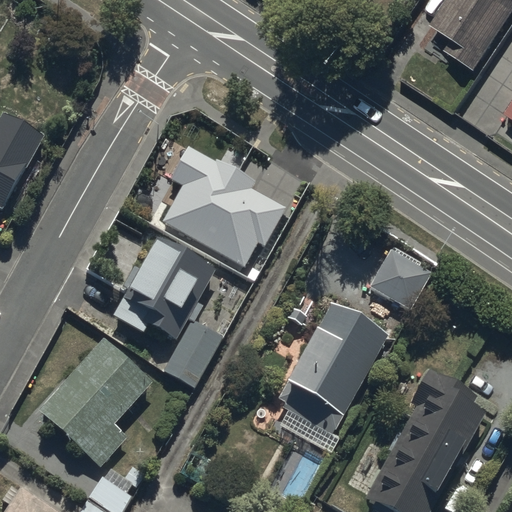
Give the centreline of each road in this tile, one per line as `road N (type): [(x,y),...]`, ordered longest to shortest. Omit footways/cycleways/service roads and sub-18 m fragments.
road 1 (secondary): [(195,13),(511,232)]
road 2 (residential): [(0,344),(195,13)]
